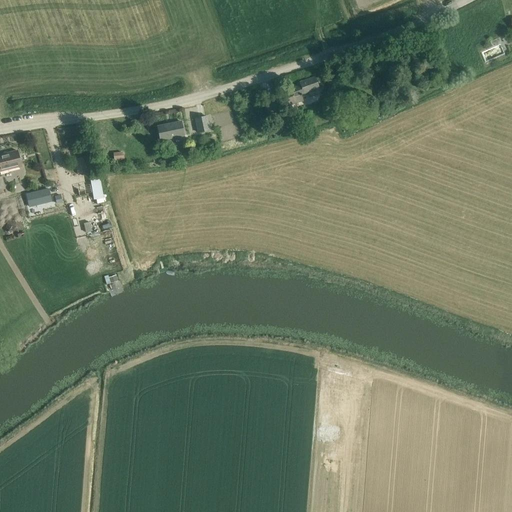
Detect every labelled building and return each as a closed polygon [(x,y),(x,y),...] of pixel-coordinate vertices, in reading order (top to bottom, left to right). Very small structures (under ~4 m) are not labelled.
[(290,89),(291,92),(293,98),(295,103),(303,101),(300,94),(319,88),(315,77),(300,82),(301,85),(290,89)] [(293,98),(291,92),(275,97),(277,102),(279,109),(295,103),(293,98)] [(282,115),(279,109),(277,102),(266,106),(271,119),(282,115)] [(207,116),(196,119),(199,133),(209,130),(207,116)] [(181,122),(158,127),(160,140),(184,136),(181,122)] [(269,135),(284,130),(282,122),(266,127),(269,135)] [(17,151),(0,155),(0,171),(21,166),(20,163),(22,161),(20,155),(18,154),(17,151)] [(114,152),(114,160),(124,159),(124,155),(122,152),(114,152)] [(88,156),(79,158),(82,173),(91,171),(88,156)] [(99,209),(92,211),(94,219),(102,217),(99,209)]
